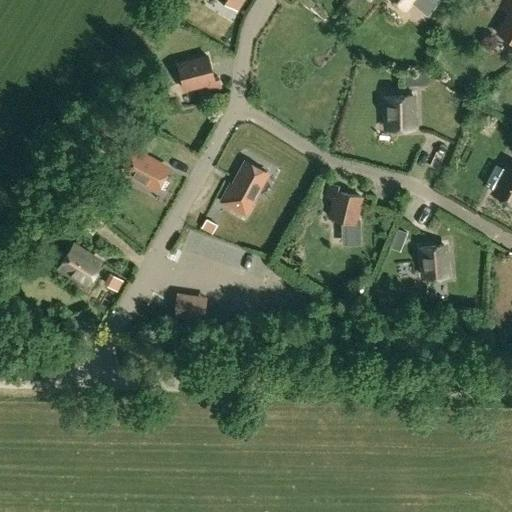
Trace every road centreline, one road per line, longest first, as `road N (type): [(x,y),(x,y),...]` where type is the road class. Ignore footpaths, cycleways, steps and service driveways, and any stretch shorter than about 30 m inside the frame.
road 1 (unclassified): [(511,390),(97,383)]
road 2 (track): [(511,229),(225,84)]
road 3 (track): [(365,251),(133,287)]
